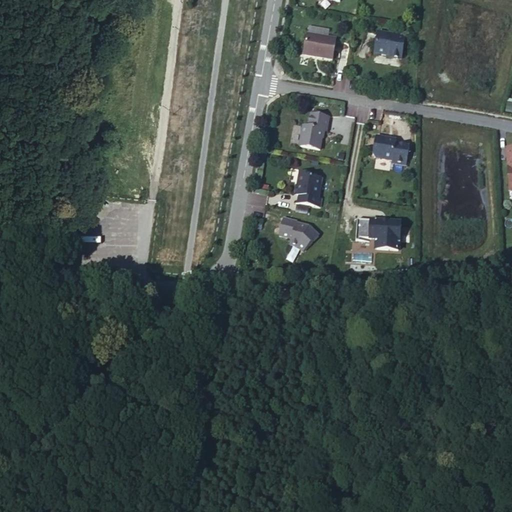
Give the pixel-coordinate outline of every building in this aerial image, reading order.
[(401,37),(374,32),(371,53),(386,56),(386,57),(397,59),(401,37)] [(332,38),(303,33),(299,54),(328,59),(332,38)] [(299,125),(295,146),(315,149),(319,129),(322,130),(324,115),(306,112),(304,125),(299,125)] [(387,163),(402,165),(405,147),(391,144),(392,139),(371,136),(368,157),(388,160),(387,163)] [(292,203),(315,207),(317,199),(314,198),(317,178),(308,176),(309,174),(296,172),(293,188),(294,188),(292,196),(294,196),(292,203)] [(293,247),(298,252),(314,236),(304,227),(293,224),(293,222),(280,219),(275,236),(288,239),(286,245),(293,247)] [(370,249),(394,251),(396,222),(353,219),(351,237),(371,239),(370,249)]
